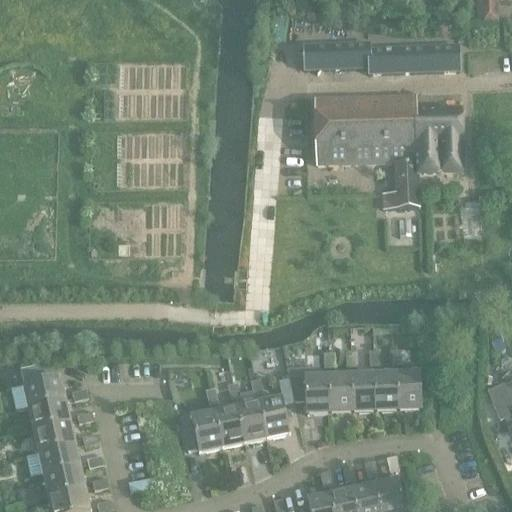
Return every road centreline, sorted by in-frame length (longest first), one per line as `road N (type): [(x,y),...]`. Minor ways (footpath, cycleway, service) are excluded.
road 1 (residential): [(203,511),(275,489),(317,461),(436,442),(463,511)]
road 2 (residential): [(128,511),(101,395),(157,394)]
